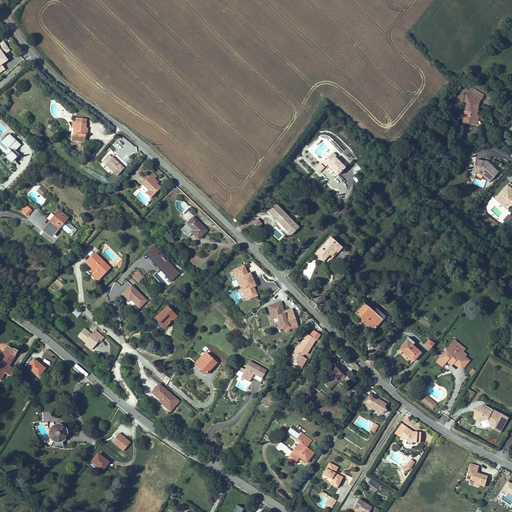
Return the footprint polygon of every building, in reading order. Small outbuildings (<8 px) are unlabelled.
[(0,62),(0,56),(3,54),(9,50),(3,42),(0,44),(0,71),(5,69),(1,64),(0,62)] [(483,96),(471,88),(466,95),(468,97),(465,101),(467,103),(464,107),(466,108),(463,113),(465,114),(463,118),(469,122),(469,123),(477,124),(478,115),(477,114),(475,113),(478,109),(476,107),(479,103),(483,96)] [(71,142),(85,143),(86,135),(86,130),(87,125),(75,124),(73,124),(71,142)] [(15,152),(21,146),(9,134),(0,144),(0,145),(7,152),(7,159),(5,161),(11,167),(20,157),(15,152)] [(333,153),(328,158),(331,161),(335,157),(336,156),(333,153)] [(104,166),(111,158),(108,156),(101,163),(104,166)] [(328,158),(322,163),(326,166),(328,165),(338,175),(345,168),(335,157),(331,161),(328,158)] [(123,170),(111,158),(104,166),(116,177),(123,170)] [(491,180),(498,172),(487,162),(475,159),(473,172),(480,173),(485,174),(491,180)] [(324,168),(321,164),(314,170),(318,173),(324,168)] [(157,177),(153,173),(143,184),(149,191),(146,193),(151,198),(161,188),(156,184),(153,181),(155,179),(157,177)] [(489,182),(491,180),(485,174),(480,173),(486,180),(489,182)] [(149,191),(143,184),(140,187),(146,193),(149,191)] [(42,195),(46,190),(42,186),(37,191),(42,195)] [(511,192),(506,187),(495,198),(503,206),(506,203),(509,206),(510,205),(511,205),(511,192)] [(287,231),(291,235),(299,227),(276,204),(268,212),(285,229),(287,228),(288,230),(287,231)] [(187,221),(193,215),(188,210),(182,216),(187,221)] [(55,216),(44,229),(52,235),(66,218),(57,211),(54,215),(55,216)] [(507,224),(511,218),(511,216),(509,214),(503,220),(507,224)] [(185,226),(198,239),(207,231),(202,226),(202,227),(201,226),(201,225),(193,217),(185,226)] [(262,224),(258,219),(253,223),(258,228),(262,224)] [(61,227),(71,236),(76,230),(67,221),(61,227)] [(340,245),(331,237),(314,256),(322,263),(329,254),(331,255),(340,245)] [(180,273),(154,245),(145,253),(171,282),(180,273)] [(342,247),(340,245),(331,255),(331,256),(336,251),(337,253),(342,247)] [(107,265),(95,253),(88,261),(98,270),(92,275),(97,280),(105,272),(103,269),(107,265)] [(242,284),(256,278),(253,272),(248,274),(247,275),(246,272),(247,271),(244,265),(239,268),(239,270),(236,271),(235,274),(237,279),(241,280),(242,284)] [(132,275),(139,282),(144,277),(137,270),(132,275)] [(254,287),(259,284),(256,278),(242,284),(244,288),(243,291),(245,296),(248,297),(251,296),(252,298),(257,295),(255,290),(254,290),(253,287),(254,287)] [(131,285),(123,294),(130,301),(131,299),(132,299),(133,300),(133,301),(140,307),(147,300),(131,285)] [(385,317),(376,309),(373,312),(369,308),(372,305),(367,301),(356,313),(374,329),(385,317)] [(297,326),(294,317),(290,314),(287,315),(286,311),(284,312),(281,302),(270,305),(274,317),(277,316),(279,323),(277,324),(279,330),(283,328),(284,330),(287,333),(290,329),(297,326)] [(279,323),(277,316),(274,317),(270,305),(268,306),(273,325),(277,324),(279,323)] [(176,316),(167,307),(157,317),(162,322),(160,324),(164,328),(176,316)] [(91,334),(84,328),(77,336),(86,343),(87,342),(93,347),(99,341),(100,342),(104,338),(95,330),(91,334)] [(310,336),(315,340),(316,340),(320,335),(313,331),(310,336)] [(288,361),(296,366),(295,368),(299,371),(306,359),(302,357),(304,353),(306,354),(315,340),(310,336),(307,334),(298,349),(297,348),(288,361)] [(414,343),(408,337),(400,346),(401,347),(407,341),(412,346),(414,343)] [(407,341),(401,347),(400,349),(413,361),(420,353),(412,346),(407,341)] [(465,349),(454,341),(452,343),(462,352),(465,349)] [(462,352),(452,343),(437,362),(442,366),(446,361),(448,359),(451,361),(452,360),(454,361),(453,363),(460,368),(466,360),(463,358),(464,357),(465,356),(461,353),(462,352)] [(9,366),(18,351),(14,348),(13,349),(8,346),(3,353),(4,354),(0,361),(0,375),(2,372),(5,373),(11,377),(15,369),(9,366)] [(201,370),(206,374),(216,363),(206,353),(196,363),(203,369),(201,370)] [(343,385),(349,379),(353,375),(349,371),(347,373),(336,361),(338,360),(334,356),(327,362),(330,366),(330,367),(336,374),(334,376),(339,381),(343,385)] [(469,361),(464,357),(463,358),(466,360),(460,368),(461,370),(469,361)] [(28,367),(39,376),(45,368),(38,363),(33,360),(28,367)] [(158,371),(163,367),(158,361),(153,365),(158,371)] [(266,372),(249,362),(240,378),(249,383),(253,375),(255,376),(262,380),(266,372)] [(330,390),(339,381),(334,376),(325,385),(330,390)] [(322,389),(315,383),(312,386),(319,392),(322,389)] [(162,401),(168,406),(175,398),(159,384),(152,393),(162,401)] [(358,398),(363,402),(367,396),(362,392),(358,398)] [(381,396),(379,399),(378,399),(376,400),(376,398),(369,394),(364,403),(371,408),(372,405),(378,409),(380,414),(386,410),(384,407),(386,404),(387,405),(389,402),(381,396)] [(436,404),(423,394),(420,399),(433,409),(436,404)] [(168,406),(162,401),(161,403),(171,411),(179,401),(175,398),(168,406)] [(371,408),(380,414),(378,409),(372,405),(371,408)] [(492,409),(492,410),(490,413),(479,407),(476,412),(478,413),(477,414),(475,415),(477,422),(481,421),(483,428),(491,425),(494,427),(493,429),(500,432),(507,418),(492,409)] [(374,433),(379,426),(375,423),(370,431),(374,433)] [(53,440),(54,440),(50,446),(52,446),(54,447),(55,448),(57,448),(59,448),(61,448),(64,447),(62,441),(64,440),(64,439),(66,437),(66,435),(67,433),(67,432),(66,430),(66,429),(65,428),(64,428),(63,426),(62,426),(60,425),(59,425),(57,425),(55,426),(53,427),(52,427),(51,429),(50,430),(50,432),(50,433),(50,435),(50,436),(51,438),(53,440)] [(297,440),(300,442),(298,445),(285,436),(280,442),(292,451),(290,455),(297,461),(300,457),(307,463),(314,452),(307,447),(312,440),(292,426),(286,433),(297,440)] [(413,432),(406,427),(399,437),(403,439),(406,440),(406,444),(412,445),(412,442),(416,443),(416,439),(420,439),(421,432),(415,432),(415,433),(413,433),(413,432)] [(112,441),(124,451),(131,442),(119,433),(112,441)] [(109,462),(98,454),(92,461),(103,470),(109,462)] [(330,484),(337,488),(340,483),(343,477),(335,473),(338,467),(329,462),(323,475),(321,479),(330,484)] [(484,487),(487,477),(477,473),(479,467),(470,464),(465,480),(470,481),(470,480),(474,481),(473,484),(479,485),(484,487)] [(371,479),(367,484),(376,492),(380,486),(371,479)] [(511,485),(507,482),(502,490),(511,495),(511,485)] [(366,511),(368,511),(372,507),(358,499),(353,507),(357,510),(356,511),(357,511),(363,511),(365,511),(366,511)]
